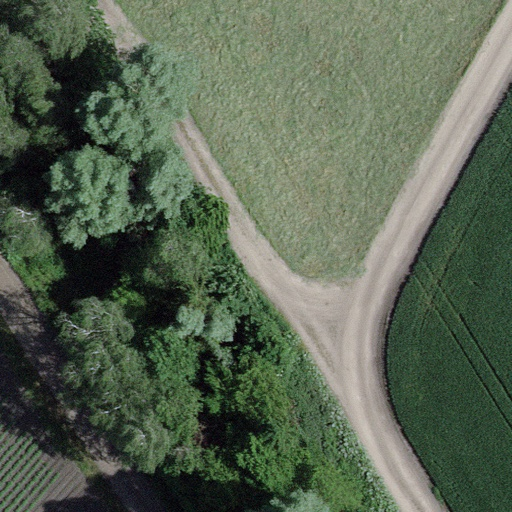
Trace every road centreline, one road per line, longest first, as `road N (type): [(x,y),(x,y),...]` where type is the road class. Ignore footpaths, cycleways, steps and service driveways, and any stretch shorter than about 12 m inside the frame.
road 1 (track): [(97,0),(338,347),(439,511)]
road 2 (track): [(511,37),(338,347)]
road 3 (track): [(0,299),(134,511)]
